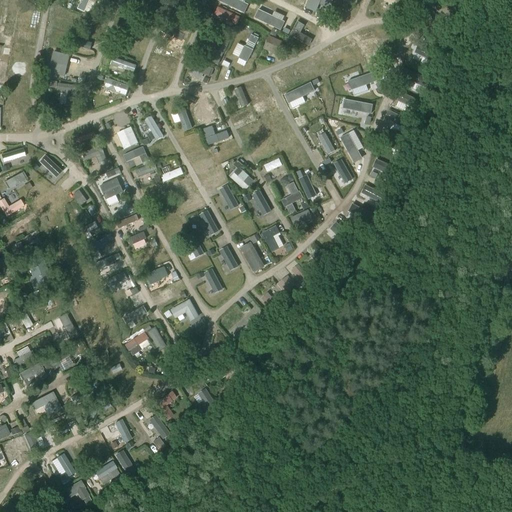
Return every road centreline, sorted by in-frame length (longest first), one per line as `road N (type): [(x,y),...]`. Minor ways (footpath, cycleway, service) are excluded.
road 1 (unknown): [(101,112),(210,325)]
road 2 (unknown): [(152,96),(259,277)]
road 3 (unclassified): [(465,420),(511,263)]
road 4 (unknown): [(266,69),(335,211)]
road 5 (unknown): [(83,118),(125,0)]
